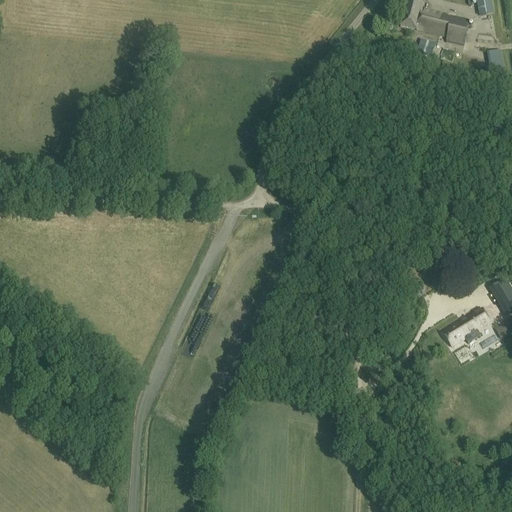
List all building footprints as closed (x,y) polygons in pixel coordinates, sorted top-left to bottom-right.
[(471,23),(453,18),(453,20),(446,18),(447,16),(423,10),(425,3),(413,0),(407,0),(401,27),(448,39),(447,44),(464,48),(471,23)] [(491,0),(477,0),(480,18),(494,15),(491,0)] [(421,39),(414,64),(436,69),(439,59),(432,57),(436,43),(421,39)] [(483,61),(485,74),(492,73),(493,79),(507,77),(503,52),(489,54),(490,60),(483,61)] [(452,349),(492,324),(483,309),(443,333),(452,349)] [(511,332),(507,324),(499,329),(505,338),(511,334),(511,332)] [(500,333),(481,341),(486,353),(505,345),(500,333)]
